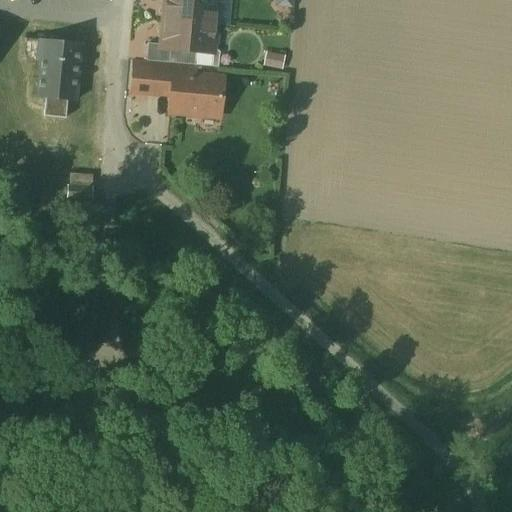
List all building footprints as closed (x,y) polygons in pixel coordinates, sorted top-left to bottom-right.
[(165,0),(164,20),(216,25),(218,0),(165,0)] [(216,25),(164,20),(162,45),(162,49),(170,50),(197,52),(214,54),(214,47),(217,43),(218,35),(216,31),(216,25)] [(82,44),(26,39),(24,58),(41,60),(38,97),(46,98),(68,100),(76,101),(82,44)] [(162,45),(148,44),(147,61),(150,61),(169,63),(170,50),(162,49),(162,45)] [(197,52),(170,50),(169,63),(175,63),(195,65),(197,52)] [(147,61),(136,60),(133,90),(147,91),(150,61),(147,61)] [(169,63),(150,61),(147,91),(172,93),(175,63),(169,63)] [(223,80),(194,77),(195,65),(175,63),(172,93),(170,111),(220,116),(223,80)] [(68,100),(46,98),(44,116),(66,118),(68,100)] [(94,175),(71,173),(70,185),(93,187),(94,175)] [(70,185),(69,185),(68,199),(92,201),(93,187),(70,185)]
